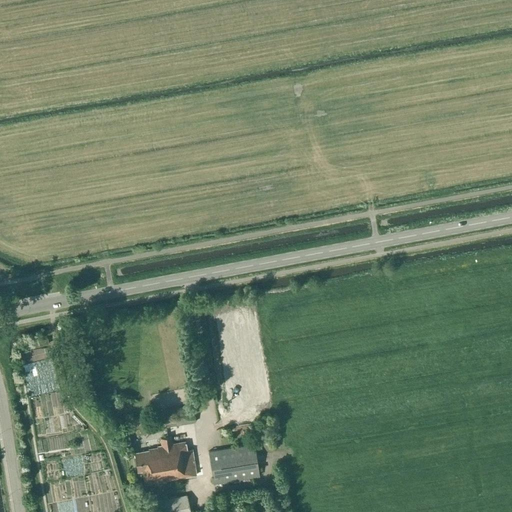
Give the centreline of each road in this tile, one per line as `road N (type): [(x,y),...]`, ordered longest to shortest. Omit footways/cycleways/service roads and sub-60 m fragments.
road 1 (tertiary): [(511,217),(96,295)]
road 2 (unclassified): [(19,511),(0,391)]
